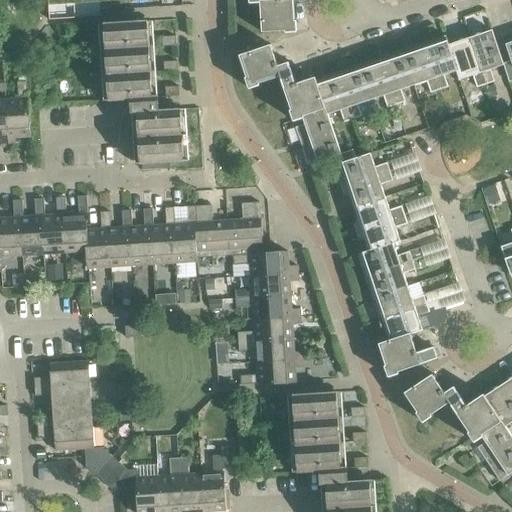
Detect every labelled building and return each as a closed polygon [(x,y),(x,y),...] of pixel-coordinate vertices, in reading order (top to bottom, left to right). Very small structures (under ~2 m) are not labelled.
[(250,0),(251,2),(260,1),(262,33),(294,31),(292,0),(250,0)] [(147,21),(104,24),(104,25),(109,100),(109,101),(130,100),(131,114),(137,114),(140,164),(141,164),(169,162),(169,172),(203,169),(199,109),(180,110),(180,109),(158,110),(157,96),(151,96),(147,21)] [(469,38),(485,85),(494,82),(490,70),(503,65),(492,30),(469,38)] [(162,37),(162,47),(176,46),(175,36),(162,37)] [(423,43),(439,90),(447,87),(443,76),(456,71),(448,45),(445,36),(423,43)] [(456,71),(459,80),(473,76),(477,88),(485,85),(469,38),(448,45),(456,71)] [(401,51),(413,86),(426,81),(430,93),(439,90),(423,43),(401,51)] [(280,79),(283,87),(284,87),(294,84),(295,83),(295,84),(301,82),(296,67),(290,69),(288,63),(277,66),(270,45),(239,56),(249,87),(274,79),(275,82),(276,82),(276,81),(280,79)] [(380,58),(395,105),(404,102),(400,90),(413,86),(401,51),(380,58)] [(358,65),(370,100),(383,96),(387,108),(395,105),(380,58),(358,65)] [(163,62),(164,72),(177,71),(177,61),(163,62)] [(336,73),(352,119),(361,117),(357,105),(370,100),(358,65),(336,73)] [(315,80),(325,108),(327,115),(340,111),(344,122),(352,119),(336,73),(315,80)] [(302,116),(325,108),(315,80),(315,78),(301,82),(295,84),(295,83),(294,84),(284,87),(283,87),(292,112),(293,111),(293,110),(296,110),(301,111),(302,115),(302,116)] [(18,100),(6,100),(9,147),(16,147),(15,138),(30,137),(28,99),(27,99),(26,82),(17,82),(18,100)] [(494,85),(487,88),(491,98),(498,96),(494,85)] [(165,87),(165,97),(179,96),(178,87),(165,87)] [(0,138),(1,139),(2,148),(9,147),(6,100),(0,100),(0,138)] [(343,163),(355,158),(352,150),(341,154),(327,115),(325,108),(302,116),(306,128),(302,134),(309,137),(310,141),(307,147),(313,151),(317,162),(340,155),(343,163)] [(340,182),(342,188),(389,172),(386,164),(375,168),(370,153),(355,158),(343,163),(342,163),(345,173),(340,182)] [(354,199),(357,207),(385,198),(380,185),(392,181),(389,172),(342,188),(344,194),(354,199)] [(495,185),(483,189),(489,205),(501,201),(495,185)] [(66,253),(86,252),(87,252),(86,230),(85,214),(87,214),(87,196),(77,197),(78,214),(66,215),(63,215),(66,253)] [(44,254),(66,253),(63,215),(66,215),(65,197),(56,198),(57,215),(44,216),(42,216),(44,254)] [(355,225),(357,231),(404,215),(401,207),(389,211),(385,198),(357,207),(359,216),(355,225)] [(22,256),(44,254),(42,216),(44,216),(43,199),(34,199),(35,217),(23,217),(20,218),(22,256)] [(0,254),(0,257),(22,256),(20,218),(23,217),(22,200),(13,201),(14,218),(0,218),(0,254)] [(196,258),(232,256),(249,255),(249,254),(262,253),(259,201),(240,203),(242,220),(212,222),(211,205),(195,206),(196,223),(194,223),(196,258)] [(197,262),(196,258),(194,223),(196,223),(195,206),(186,206),(187,224),(175,224),(172,225),(174,263),(197,262)] [(153,265),(174,263),(172,225),(175,224),(173,207),(164,208),(165,225),(153,226),(150,226),(153,265)] [(131,266),(153,265),(150,226),(153,226),(152,209),(143,209),(144,226),(131,227),(129,228),(131,266)] [(110,267),(131,266),(129,228),(131,227),(130,210),(121,211),(122,228),(110,229),(107,229),(110,267)] [(88,269),(110,267),(107,229),(110,229),(109,212),(99,212),(101,229),(86,230),(87,252),(86,252),(88,269)] [(368,242),(371,250),(393,243),(393,244),(400,241),(395,228),(407,224),(404,215),(357,231),(359,237),(368,242)] [(511,230),(511,231),(511,234),(511,243),(501,247),(510,275),(511,274),(511,230)] [(357,254),(365,277),(412,261),(409,252),(397,256),(393,244),(393,243),(371,250),(357,254)] [(419,248),(410,252),(412,260),(422,256),(419,248)] [(250,264),(251,276),(298,273),(297,266),(288,267),(287,252),(262,253),(249,254),(249,255),(232,256),(233,265),(250,264)] [(421,259),(414,261),(417,268),(423,266),(421,259)] [(365,277),(372,298),(407,286),(403,273),(415,269),(412,261),(365,277)] [(62,265),(46,266),(47,283),(63,283),(62,265)] [(234,290),(235,299),(290,296),(289,281),(298,281),(298,273),(251,276),(252,289),(234,290)] [(214,279),(204,279),(205,291),(214,291),(214,279)] [(182,285),(176,285),(177,304),(190,303),(190,290),(183,290),(182,285)] [(372,298),(379,320),(426,304),(423,295),(412,299),(407,286),(372,298)] [(434,291),(423,295),(426,304),(437,300),(434,291)] [(172,294),(167,299),(168,304),(176,304),(176,294),(172,294)] [(253,307),(254,320),(300,317),(300,310),(291,310),(290,296),(235,299),(236,308),(253,307)] [(222,300),(208,301),(208,304),(211,310),(222,310),(222,302),(222,300)] [(437,300),(426,304),(429,313),(440,309),(437,300)] [(382,328),(386,341),(387,342),(410,334),(422,331),(422,329),(417,317),(429,313),(426,304),(379,320),(380,321),(379,322),(381,328),(382,328)] [(429,313),(417,317),(422,329),(422,331),(442,324),(446,315),(445,310),(444,308),(440,309),(429,313)] [(237,333),(238,342),(293,339),(292,324),(301,324),(300,317),(254,320),(254,332),(237,333)] [(125,327),(125,338),(142,337),(141,326),(125,327)] [(387,342),(386,341),(378,344),(389,375),(437,359),(433,347),(416,353),(410,334),(387,342)] [(255,350),(256,363),(303,360),(303,353),(294,353),(293,339),(238,342),(238,351),(255,350)] [(227,343),(215,344),(216,355),(222,355),(228,351),(227,343)] [(303,360),(256,363),(257,375),(240,376),(240,385),(258,384),(258,385),(296,382),(295,367),(304,367),(303,360)] [(34,378),(34,387),(89,384),(88,361),(50,364),(51,378),(43,378),(34,378)] [(473,442),(481,437),(480,435),(500,421),(484,397),(483,395),(470,403),(462,390),(457,393),(453,387),(444,393),(432,375),(404,393),(422,421),(449,403),(469,432),(467,433),(473,442)] [(511,378),(503,384),(511,397),(511,378)] [(52,394),(53,408),(91,405),(89,384),(34,387),(35,396),(44,395),(52,394)] [(511,397),(503,384),(484,397),(500,421),(504,427),(505,427),(511,422),(511,397)] [(336,392),(293,395),(298,473),(319,471),(320,486),(326,485),(327,511),(390,511),(388,479),(369,480),(347,482),(346,467),(340,468),(336,392)] [(130,404),(119,405),(119,424),(131,423),(130,404)] [(37,421),(37,430),(92,427),(91,405),(53,408),(54,421),(46,421),(37,421)] [(351,408),(351,418),(365,417),(364,407),(351,408)] [(477,448),(490,468),(498,462),(493,455),(511,442),(511,438),(505,427),(504,427),(500,421),(480,435),(481,437),(485,442),(477,448)] [(56,451),(85,449),(94,449),(92,427),(37,430),(38,439),(47,439),(47,438),(55,437),(56,451)] [(352,433),(353,443),(366,442),(366,432),(352,433)] [(511,472),(511,442),(493,455),(498,462),(490,468),(499,481),(507,476),(511,472)] [(213,473),(201,474),(203,511),(210,511),(226,511),(223,473),(222,473),(222,469),(235,468),(233,447),(221,447),(221,455),(212,456),(213,473)] [(94,449),(85,449),(86,468),(87,468),(95,475),(111,456),(102,448),(94,449)] [(46,449),(36,450),(37,459),(46,459),(46,449)] [(170,476),(158,477),(160,511),(181,511),(178,458),(169,459),(170,476)] [(188,458),(178,458),(181,511),(203,511),(201,474),(189,475),(188,458)] [(354,458),(354,468),(368,467),(367,458),(354,458)] [(110,489),(136,487),(136,478),(137,478),(136,470),(127,471),(118,463),(102,481),(110,488),(110,489)] [(136,478),(136,487),(137,511),(160,511),(158,477),(137,478),(136,478)]
